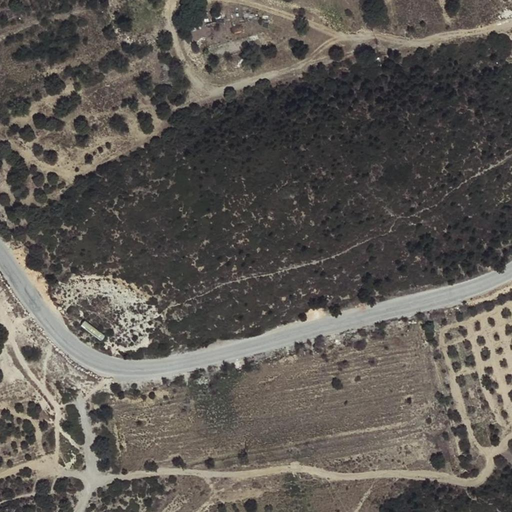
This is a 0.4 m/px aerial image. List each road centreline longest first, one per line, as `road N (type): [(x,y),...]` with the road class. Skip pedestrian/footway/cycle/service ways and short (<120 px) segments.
road 1 (unclassified): [(0,261),(77,351),(137,370),(417,305),(511,273)]
road 2 (track): [(81,511),(93,486),(82,400),(111,368)]
